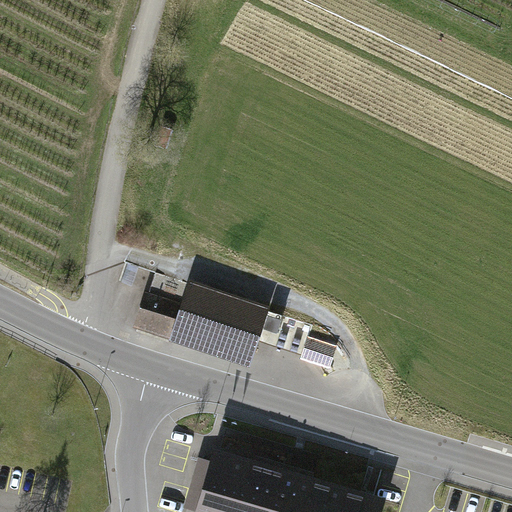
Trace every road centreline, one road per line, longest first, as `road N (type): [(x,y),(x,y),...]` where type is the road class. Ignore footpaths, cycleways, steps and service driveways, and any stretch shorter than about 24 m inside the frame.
road 1 (tertiary): [(511,474),(151,369)]
road 2 (residential): [(85,345),(156,0)]
road 3 (unknown): [(182,253),(318,308),(339,329),(351,353),(349,426)]
road 4 (residential): [(151,369),(130,451),(134,511)]
